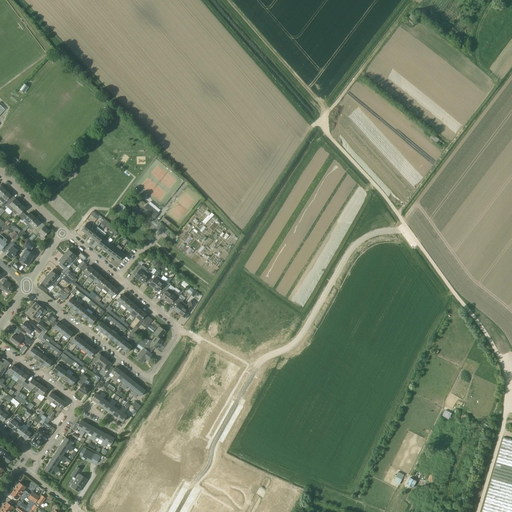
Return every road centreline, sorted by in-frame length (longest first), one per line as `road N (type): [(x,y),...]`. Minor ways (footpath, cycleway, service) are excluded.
road 1 (residential): [(405,226),(355,244),(300,337),(260,361),(177,511)]
road 2 (unclassified): [(478,511),(503,427),(503,367),(405,226)]
road 3 (residential): [(26,284),(150,375),(178,330),(118,277)]
road 4 (track): [(243,234),(310,129),(411,7)]
road 5 (unclassified): [(405,226),(318,121)]
